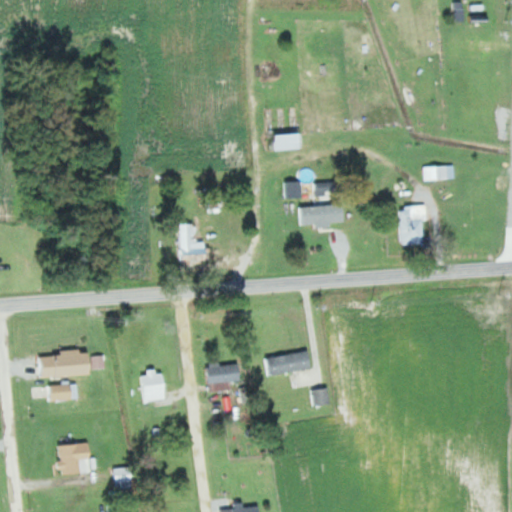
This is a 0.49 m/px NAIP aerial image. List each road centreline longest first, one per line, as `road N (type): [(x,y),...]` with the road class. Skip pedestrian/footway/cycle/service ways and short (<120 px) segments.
road 1 (residential): [(511,266),(0,307)]
road 2 (residential): [(180,292),(205,511)]
road 3 (residential): [(0,360),(17,511)]
